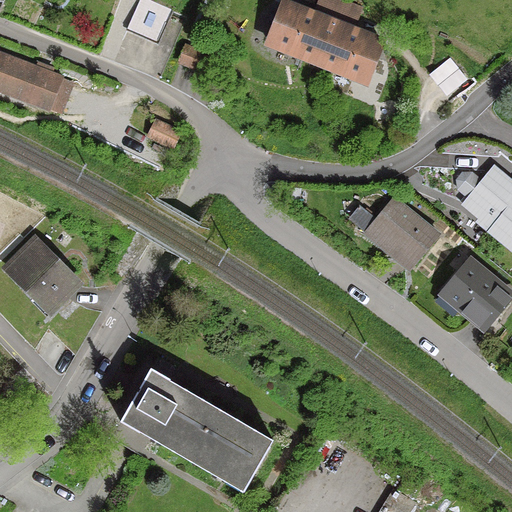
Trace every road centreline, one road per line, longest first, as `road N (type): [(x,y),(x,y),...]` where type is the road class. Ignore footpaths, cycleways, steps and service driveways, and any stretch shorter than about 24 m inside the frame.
road 1 (residential): [(0,467),(79,392),(182,202),(224,149)]
road 2 (residential): [(511,394),(275,215),(224,149)]
road 3 (residential): [(224,149),(371,163),(405,152),(472,106)]
